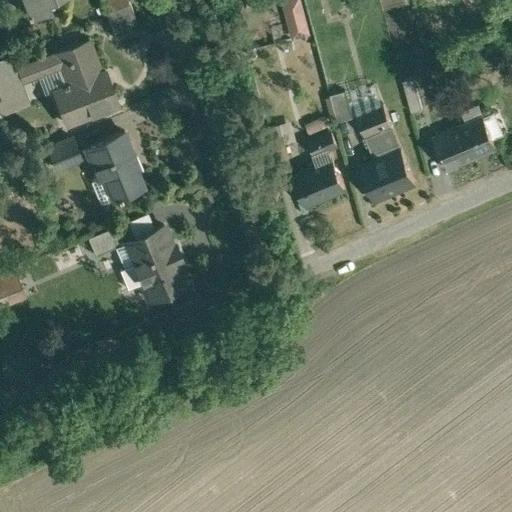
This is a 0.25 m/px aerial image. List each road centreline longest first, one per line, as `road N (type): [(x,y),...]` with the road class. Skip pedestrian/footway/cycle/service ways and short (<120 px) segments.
road 1 (residential): [(169,0),(275,280),(511,179)]
road 2 (track): [(0,403),(275,280)]
